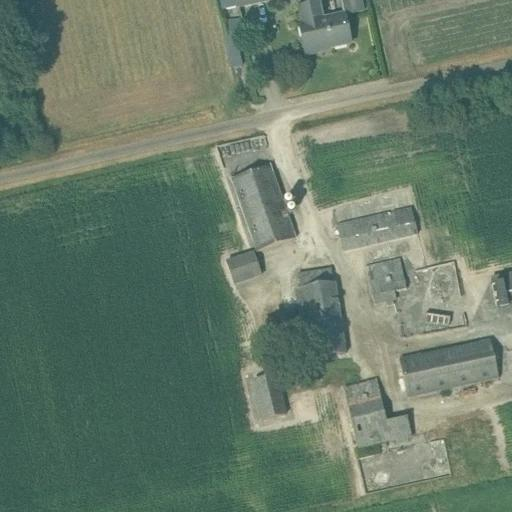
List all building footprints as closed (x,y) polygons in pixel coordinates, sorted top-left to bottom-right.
[(221,0),(224,11),(226,10),(239,7),(274,0),(221,0)] [(361,0),(339,0),(343,14),(363,10),(361,0)] [(344,15),(322,20),(318,4),(299,8),(303,24),(299,25),(305,53),(329,48),(329,49),(350,44),(344,15)] [(231,180),(256,253),(295,240),(270,167),(231,180)] [(418,235),(411,209),(337,226),(343,252),(418,235)] [(253,253),(250,255),(227,263),(235,285),(261,276),(253,253)] [(399,260),(365,268),(374,306),(386,303),(387,307),(394,306),(393,302),(396,301),(394,293),(406,291),(399,260)] [(346,355),(335,290),(334,284),(332,270),(298,275),(300,289),(296,290),(303,333),(310,332),(314,360),(346,355)] [(499,316),(511,313),(511,274),(491,279),(499,316)] [(407,399),(498,380),(490,341),(399,361),(407,399)] [(262,421),(286,416),(277,377),(254,382),(262,421)] [(386,421),(376,381),(343,389),(358,448),(395,439),(396,443),(407,440),(406,436),(411,435),(406,416),(386,421)]
